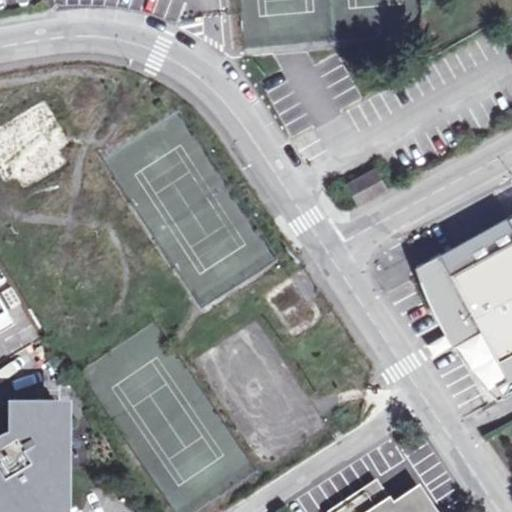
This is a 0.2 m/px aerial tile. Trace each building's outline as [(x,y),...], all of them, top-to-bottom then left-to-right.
[(79,64),(0,73),(0,262),(149,504),(144,511),(217,511),(359,419),(364,393),(369,367),(242,180),(204,120),(176,93),(135,74),(79,64)] [(385,191),(373,171),(350,184),(360,203),(385,191)] [(429,236),(426,231),(407,241),(410,247),(429,236)] [(511,236),(449,272),(437,252),(414,264),(420,282),(429,302),(438,320),(449,337),(457,351),(467,364),(471,369),(480,380),(487,388),(497,398),(511,389),(511,236)] [(9,285),(0,290),(0,297),(8,310),(20,302),(9,285)] [(0,356),(38,342),(30,321),(0,332),(0,356)] [(0,511),(56,511),(56,407),(5,408),(5,439),(3,438),(0,438),(0,511)] [(327,509),(326,511),(435,511),(416,483),(391,500),(377,477),(327,509)]
